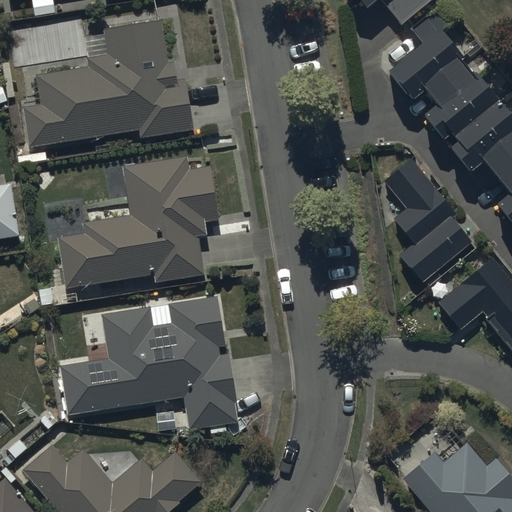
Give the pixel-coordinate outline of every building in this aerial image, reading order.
[(359,0),(366,7),(374,0),(382,0),(403,25),(432,0),(359,0)] [(440,7),(411,32),(417,40),(385,68),(411,98),(422,88),(433,101),(420,113),(441,137),(447,132),(454,140),(447,146),(468,170),(480,159),(506,190),(493,202),(511,224),(511,116),(473,71),(471,72),(457,56),(460,54),(441,32),(453,22),(440,7)] [(20,103),(27,144),(138,126),(140,134),(191,125),(183,75),(175,76),(172,59),(166,60),(159,12),(102,22),(106,50),(85,53),(87,62),(34,71),(39,100),(20,103)] [(185,152),(121,162),(129,211),(82,219),(84,229),(56,233),(64,284),(152,270),(153,276),(203,268),(197,231),(205,230),(202,217),(217,215),(208,161),(187,164),(185,152)] [(452,206),(410,155),(383,176),(404,203),(393,212),(413,237),(398,249),(421,277),(471,237),(448,209),(452,206)] [(0,234),(18,232),(9,179),(0,180),(0,234)] [(511,346),(511,280),(490,256),(438,301),(461,328),(481,310),(511,346)] [(107,353),(58,361),(66,411),(181,393),(186,427),(207,424),(208,430),(225,428),(224,419),(235,417),(233,401),(236,401),(228,350),(219,351),(217,342),(224,341),(217,291),(166,299),(170,319),(151,322),(148,302),(100,310),(107,353)] [(452,428),(398,472),(431,511),(511,511),(511,495),(511,494),(511,470),(496,451),(485,460),(465,437),(462,440),(452,428)] [(51,441),(22,466),(60,511),(163,511),(180,499),(178,496),(199,479),(173,448),(151,466),(140,453),(111,477),(83,444),(66,458),(51,441)] [(35,511),(2,473),(0,475),(0,511),(35,511)]
